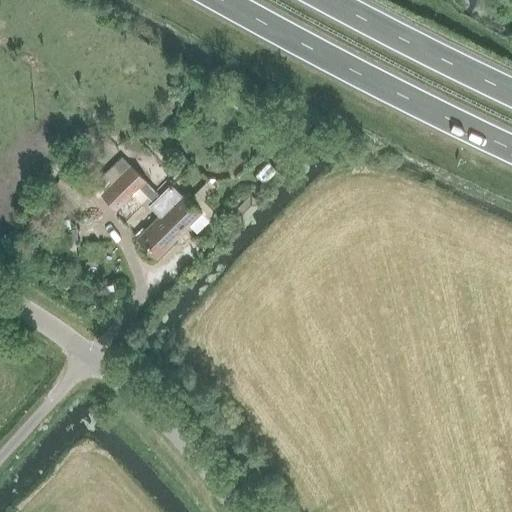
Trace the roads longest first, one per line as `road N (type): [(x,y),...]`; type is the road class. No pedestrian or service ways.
road 1 (trunk): [(219,0),(511,149)]
road 2 (tertiary): [(236,511),(163,422),(90,361),(0,308)]
road 3 (trunk): [(511,93),(322,0)]
